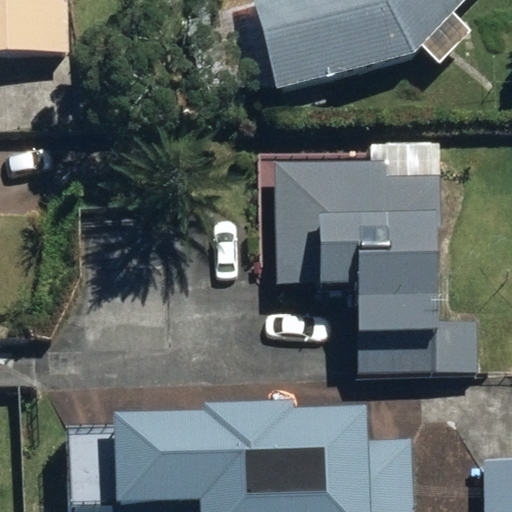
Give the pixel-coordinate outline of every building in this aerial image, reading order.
[(58,0),(0,0),(0,70),(60,68),(58,0)] [(262,115),(402,74),(471,0),(278,0),(236,12),(240,69),(262,115)] [(361,180),(263,182),(266,303),(299,302),(299,314),(336,313),(340,363),(419,360),(412,299),(415,249),(422,243),(431,244),(429,158),(360,161),(361,180)] [(401,511),(399,456),(347,459),(346,436),(274,440),(273,433),(139,440),(139,446),(49,451),(52,511),(401,511)] [(511,511),(511,472),(475,473),(475,511),(511,511)]
